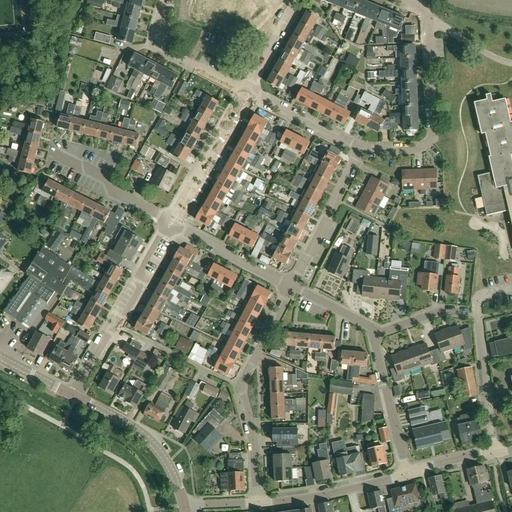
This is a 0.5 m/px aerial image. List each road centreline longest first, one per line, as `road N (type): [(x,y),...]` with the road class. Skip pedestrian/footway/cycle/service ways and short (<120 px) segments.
road 1 (residential): [(360,148),(414,151),(431,138),(427,17)]
road 2 (tertiary): [(184,506),(152,443),(73,395)]
road 3 (residential): [(254,501),(306,498),(405,472)]
road 4 (residential): [(248,91),(150,44),(161,0)]
road 5 (residential): [(290,285),(360,148)]
road 6 (residential): [(169,221),(248,91)]
road 7 (residential): [(405,472),(373,329)]
road 8 (residential): [(237,387),(114,326)]
road 9 (residential): [(169,221),(290,285)]
road 10 (residential): [(494,452),(478,317)]
road 11 (residential): [(55,154),(169,221)]
road 12 (residential): [(360,148),(248,91)]
